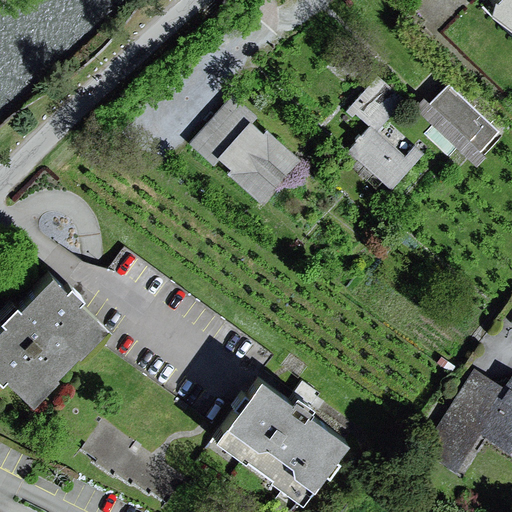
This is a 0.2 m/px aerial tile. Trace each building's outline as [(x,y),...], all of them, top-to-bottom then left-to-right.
[(511,0),(499,0),(497,8),(511,19),(511,0)] [(405,102),(378,78),(349,109),(370,128),(350,149),(392,188),(414,165),(378,131),(405,102)] [(425,97),(416,107),(481,165),(488,157),(483,152),(501,132),(449,85),(432,103),(425,97)] [(235,96),(189,144),(213,167),(220,160),(231,170),(227,174),(261,206),(303,162),(269,129),(264,135),(252,123),(257,118),(235,96)] [(10,375),(38,401),(64,374),(60,371),(80,349),(84,353),(111,325),(85,301),(91,295),(77,281),(72,287),(57,272),(25,306),(20,301),(4,318),(7,321),(0,328),(0,373),(6,379),(10,375)] [(461,475),(485,437),(511,454),(511,382),(508,390),(476,369),(423,452),(461,475)] [(265,378),(219,441),(304,504),(327,473),(333,476),(344,461),(339,458),(352,440),(317,415),(327,402),(301,384),(292,397),(265,378)] [(103,420),(81,449),(95,459),(92,463),(109,476),(112,472),(130,485),(132,483),(146,494),(149,490),(172,507),(189,484),(103,420)]
